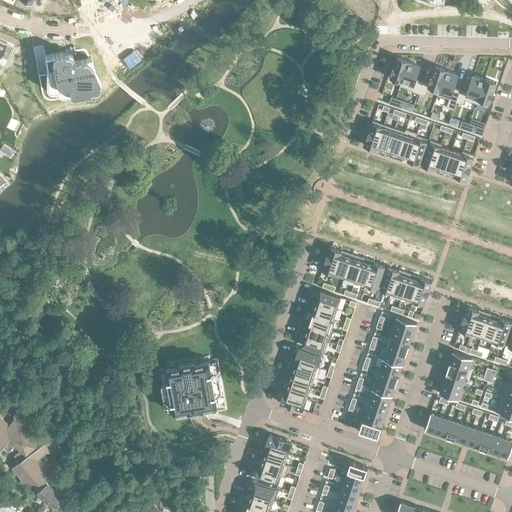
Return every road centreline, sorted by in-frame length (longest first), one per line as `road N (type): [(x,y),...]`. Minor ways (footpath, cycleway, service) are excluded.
road 1 (residential): [(511,42),(379,40),(342,142)]
road 2 (unclassified): [(152,447),(0,306)]
road 3 (residential): [(0,15),(73,30),(150,18),(190,0)]
road 4 (residential): [(311,233),(252,407)]
road 5 (residential): [(394,456),(447,298)]
road 6 (residential): [(394,456),(252,407)]
road 7 (residential): [(511,496),(394,456)]
